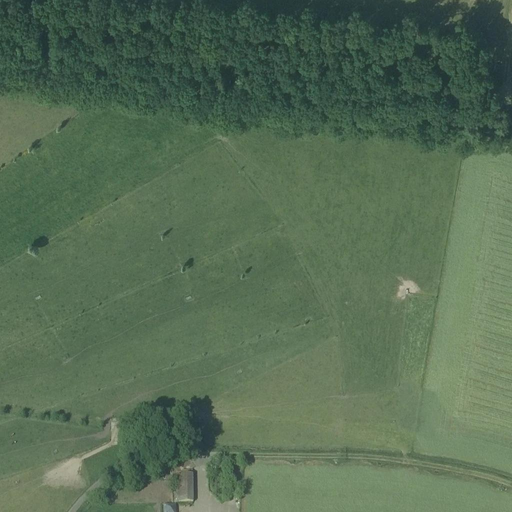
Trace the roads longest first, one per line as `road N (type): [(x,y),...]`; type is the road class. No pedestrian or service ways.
road 1 (track): [(511,96),(273,96),(0,65)]
road 2 (track): [(511,486),(413,464),(241,456)]
